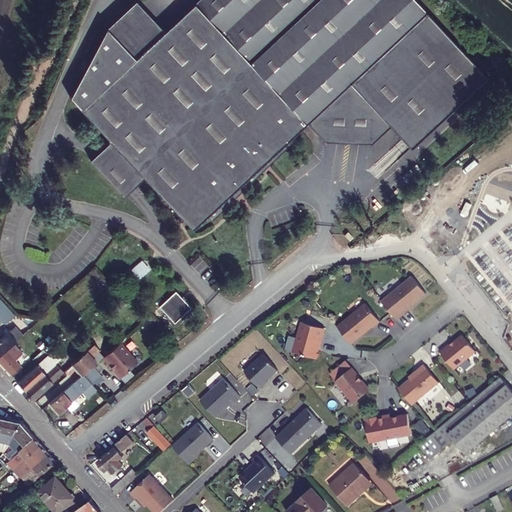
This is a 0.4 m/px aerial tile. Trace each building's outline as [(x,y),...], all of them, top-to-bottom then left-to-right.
[(108,27),(71,97),(111,141),(90,160),(125,197),(145,179),(189,226),(201,215),(197,211),(289,126),(296,134),(308,123),(356,79),(427,13),(414,0),(199,0),(166,31),(137,1),(108,27)] [(356,79),(308,123),(325,142),(372,144),(391,126),(412,149),(488,78),(427,13),(356,79)] [(201,215),(189,226),(192,230),(296,134),(289,126),(197,211),(201,215)] [(131,268),(139,277),(150,267),(142,258),(131,268)] [(277,288),(282,294),(309,273),(305,267),(277,288)] [(413,276),(382,302),(397,320),(404,314),(403,313),(427,294),(413,276)] [(177,324),(193,308),(178,292),(161,308),(177,324)] [(366,304),(338,327),(352,344),(363,335),(364,333),(366,331),(367,332),(373,327),(374,328),(381,322),(366,304)] [(20,337),(29,330),(19,319),(12,324),(14,326),(0,338),(0,355),(13,343),(20,337)] [(295,352),(315,358),(316,357),(318,357),(320,350),(318,349),(325,328),(305,322),(303,327),(302,326),(298,338),(300,338),(295,352)] [(37,356),(47,346),(31,328),(29,330),(20,337),(37,356)] [(476,351),(463,335),(451,345),(450,344),(441,352),(455,369),(476,351)] [(119,342),(102,358),(109,365),(110,364),(113,368),(112,369),(120,378),(137,362),(119,342)] [(13,343),(0,355),(0,360),(12,374),(21,367),(14,359),(22,353),(13,343)] [(81,374),(101,357),(97,352),(99,349),(95,344),(72,363),(73,365),(81,374)] [(18,383),(25,391),(65,356),(60,350),(40,367),(38,365),(18,383)] [(266,355),(247,372),(262,389),(270,382),(268,379),(271,377),(273,377),(280,371),(266,355)] [(25,391),(33,400),(73,365),(72,363),(65,356),(25,391)] [(420,372),(399,389),(412,404),(440,382),(425,364),(418,370),(420,372)] [(353,367),(336,381),(354,403),(371,390),(353,367)] [(92,385),(83,374),(82,375),(49,404),(58,414),(74,400),(70,396),(78,388),(78,389),(84,384),(88,389),(92,385)] [(511,415),(511,389),(502,377),(420,445),(431,459),(455,440),(466,454),(511,415)] [(203,403),(218,419),(235,404),(237,406),(243,399),(227,381),(203,403)] [(189,387),(185,390),(190,396),(194,392),(189,387)] [(296,426),(279,441),(294,457),(326,429),(311,412),(300,422),(302,424),(298,428),(296,426)] [(378,416),(366,419),(371,442),(412,434),(408,414),(391,418),(379,420),(378,416)] [(0,459),(12,441),(23,423),(0,417),(0,470),(5,465),(0,459)] [(422,433),(430,428),(422,417),(415,422),(422,433)] [(148,418),(144,421),(152,429),(149,433),(166,452),(173,445),(156,426),(148,418)] [(13,454),(15,457),(36,438),(23,423),(12,441),(18,448),(16,450),(17,451),(13,454)] [(175,447),(191,465),(198,459),(197,457),(216,441),(201,424),(175,447)] [(120,441),(114,446),(116,448),(100,462),(107,471),(111,467),(116,473),(125,465),(120,459),(124,456),(119,451),(133,439),(129,434),(120,441)] [(9,462),(16,470),(25,462),(28,460),(43,446),(36,438),(15,457),(9,462)] [(27,469),(30,472),(51,454),(43,446),(28,460),(31,464),(28,467),(29,468),(27,469)] [(30,472),(24,477),(31,486),(58,462),(51,454),(30,472)] [(278,476),(261,458),(255,463),(257,465),(253,469),(254,470),(250,474),(249,473),(242,479),(256,495),(278,476)] [(361,495),(373,483),(358,467),(334,490),(353,510),(365,498),(361,495)] [(117,496),(138,477),(132,470),(111,488),(117,496)] [(140,497),(154,511),(163,511),(175,502),(151,476),(132,493),(138,499),(140,497)] [(57,511),(72,511),(80,506),(63,487),(65,486),(58,477),(40,492),(57,511)] [(377,487),(373,483),(361,495),(365,498),(377,487)] [(14,508),(27,496),(22,491),(9,502),(14,508)] [(309,500),(319,511),(329,511),(332,509),(316,494),(309,500)] [(491,499),(497,511),(504,508),(498,496),(491,499)] [(101,511),(98,508),(91,500),(81,508),(75,511),(101,511)] [(319,511),(309,500),(297,511),(319,511)]
